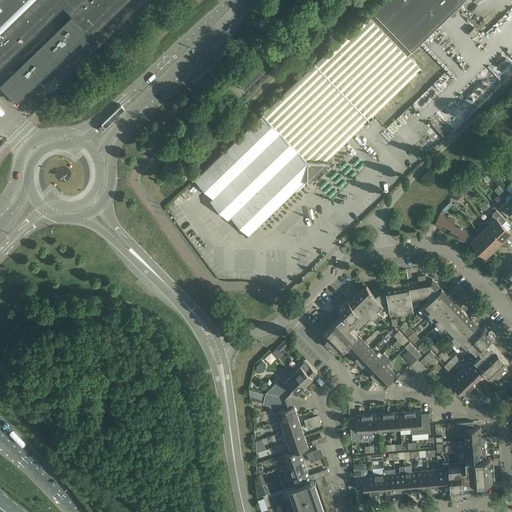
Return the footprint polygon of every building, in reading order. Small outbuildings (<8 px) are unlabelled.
[(0,0),(0,65),(63,5),(72,14),(0,83),(0,84),(16,102),(79,42),(82,45),(127,0),(0,0)] [(326,168),(326,160),(421,68),(408,54),(452,11),(463,0),(379,0),(367,12),(195,179),(249,235),(306,179),(315,179),(326,168)] [(258,64),(238,84),(245,91),(265,72),(258,64)] [(447,143),(453,137),(448,131),(441,137),(447,143)] [(458,190),(460,192),(463,195),(467,192),(463,188),(462,187),(458,190)] [(465,197),(460,192),(455,197),(459,202),(465,197)] [(511,213),(511,197),(511,196),(498,208),(507,217),(511,213)] [(495,218),(487,226),(502,241),(510,233),(502,224),(506,220),(496,210),(492,214),(495,218)] [(440,227),(446,216),(440,213),(434,224),(440,227)] [(446,216),(440,227),(449,232),(448,234),(463,241),(467,233),(452,226),(455,221),(446,216)] [(494,248),(502,241),(487,226),(482,231),(479,227),(476,230),(479,233),(480,233),(494,248)] [(486,257),(494,248),(480,233),(479,233),(471,241),(486,257)] [(501,254),(511,244),(511,235),(511,234),(496,249),(501,254)] [(344,314),(322,335),(338,352),(344,346),(381,385),(394,373),(386,365),(391,361),(384,353),(379,357),(350,327),(353,324),(356,326),(364,318),(367,321),(386,305),(388,304),(389,312),(412,308),(411,301),(419,299),(423,296),(428,301),(423,306),(439,323),(446,331),(455,340),(462,347),(463,348),(463,347),(468,352),(470,354),(473,350),(475,352),(477,349),(481,353),(451,382),(463,395),(486,372),(491,378),(508,361),(504,357),(487,340),(489,338),(493,334),(485,325),(481,329),(476,324),(470,318),(460,308),(455,302),(450,297),(447,294),(441,288),(432,279),(426,280),(425,275),(417,276),(418,282),(408,283),(400,284),(393,285),(385,287),(385,288),(376,290),(372,293),(366,286),(360,292),(355,297),(350,302),(347,299),(346,301),(338,308),(344,314)] [(402,331),(408,337),(414,343),(418,339),(412,332),(413,331),(409,328),(411,324),(409,323),(407,325),(402,331)] [(396,347),(400,342),(403,345),(407,340),(398,331),(393,335),(397,339),(393,343),(396,347)] [(289,348),(292,345),(286,339),(277,347),(280,350),(286,345),(289,348)] [(421,355),(409,342),(404,347),(417,360),(421,355)] [(417,347),(423,353),(428,349),(422,342),(417,347)] [(435,342),(430,347),(436,353),(441,348),(435,342)] [(443,350),(438,355),(444,361),(449,356),(443,350)] [(421,360),(425,365),(435,355),(430,351),(421,360)] [(303,359),(291,371),(305,386),(317,374),(303,359)] [(455,364),(450,359),(444,366),(448,370),(455,364)] [(265,363),(262,360),(257,365),(255,371),(259,373),(263,371),(266,367),(265,363)] [(291,399),(305,386),(291,371),(278,384),(284,389),(278,395),(291,399)] [(473,410),(484,403),(478,393),(467,399),(473,410)] [(273,405),(278,422),(297,415),(294,405),(295,399),(291,399),(278,395),(280,403),(273,405)] [(409,411),(411,429),(411,434),(430,433),(428,413),(421,414),(420,410),(409,411)] [(409,411),(399,412),(400,430),(411,429),(409,411)] [(399,412),(388,413),(389,431),(400,430),(399,412)] [(388,413),(377,414),(379,432),(389,431),(388,413)] [(377,414),(366,415),(368,432),(379,432),(377,414)] [(282,432),(301,426),(297,415),(278,422),(282,432)] [(305,424),(310,423),(320,419),(318,415),(309,418),(304,420),(305,424)] [(361,433),(368,432),(366,415),(355,416),(356,422),(350,422),(351,439),(361,438),(361,433)] [(310,423),(305,424),(307,429),(322,424),(320,419),(310,423)] [(463,434),(463,440),(481,438),(480,427),(473,428),(472,421),(456,423),(456,434),(463,434)] [(285,442),(304,436),(301,426),(282,432),(285,442)] [(325,435),(316,439),(311,440),(313,445),(327,440),(325,435)] [(304,436),(285,442),(289,453),(300,449),(308,447),(304,436)] [(463,440),(464,450),(482,449),(481,438),(463,440)] [(255,441),(256,452),(265,449),(262,439),(255,441)] [(308,458),(313,456),(323,453),(321,448),(311,451),(306,453),(308,458)] [(303,459),(300,449),(289,453),(283,454),(287,465),(303,459)] [(482,459),(482,449),(464,450),(465,461),(482,460),(482,459)] [(313,456),(308,458),(310,462),(324,457),(323,453),(313,456)] [(307,469),(303,459),(287,465),(281,467),(284,477),(307,469)] [(490,459),(482,459),(482,460),(465,461),(465,470),(460,471),(460,468),(448,468),(450,486),(449,486),(450,494),(462,493),(461,485),(492,482),(490,459)] [(450,486),(448,468),(448,462),(442,463),(443,469),(438,469),(439,487),(449,486),(450,486)] [(396,493),(407,492),(405,465),(399,466),(399,472),(394,473),(396,493)] [(418,492),(417,489),(416,471),(412,471),(411,465),(405,465),(407,492),(418,492)] [(385,494),(396,493),(394,473),(388,473),(388,468),(383,469),(384,473),(385,491),(385,494)] [(310,480),(307,469),(284,477),(288,487),(293,485),(294,485),(310,480)] [(355,486),(363,485),(363,493),(374,492),(373,474),(367,475),(366,469),(353,470),(355,486)] [(438,469),(427,470),(428,488),(439,487),(438,469)] [(427,470),(416,471),(417,489),(428,488),(427,470)] [(374,492),(385,491),(384,473),(373,474),(374,492)] [(321,511),(310,480),(294,485),(293,485),(288,487),(286,488),(294,511),(321,511)]
